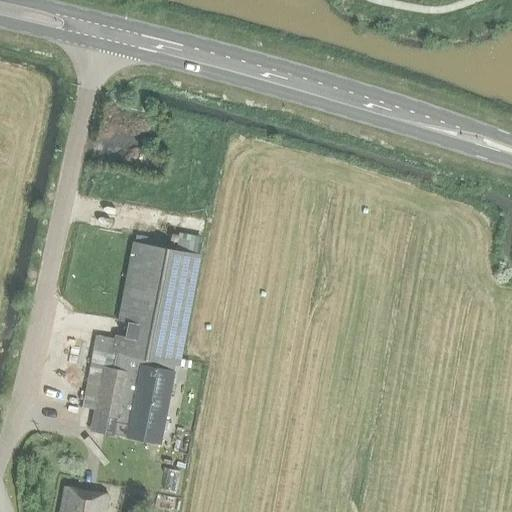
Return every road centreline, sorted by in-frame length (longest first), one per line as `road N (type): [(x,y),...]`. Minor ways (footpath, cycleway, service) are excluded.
road 1 (primary): [(99,45),(511,162)]
road 2 (primary): [(511,141),(365,91),(105,20)]
road 3 (tertiary): [(0,453),(99,45)]
